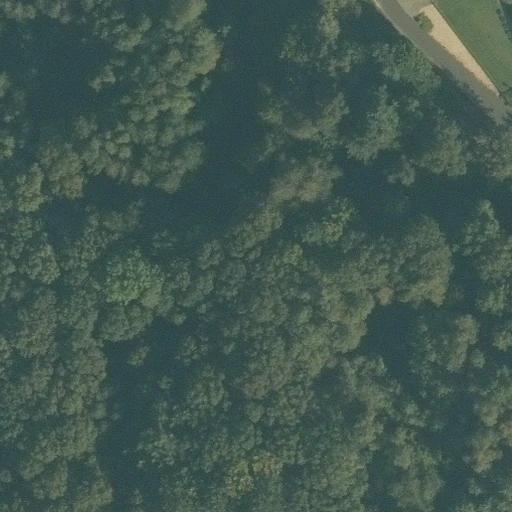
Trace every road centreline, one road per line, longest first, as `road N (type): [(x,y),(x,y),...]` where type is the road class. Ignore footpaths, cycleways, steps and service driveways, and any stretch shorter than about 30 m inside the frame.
road 1 (track): [(273,0),(267,46),(204,189),(114,511)]
road 2 (residential): [(511,127),(381,0)]
